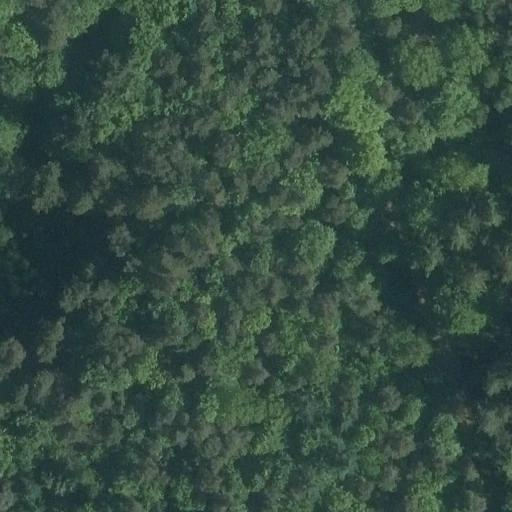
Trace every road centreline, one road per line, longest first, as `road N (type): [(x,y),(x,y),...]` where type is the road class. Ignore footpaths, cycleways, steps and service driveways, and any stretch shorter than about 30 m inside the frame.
road 1 (track): [(483,511),(401,200)]
road 2 (track): [(401,200),(362,68)]
